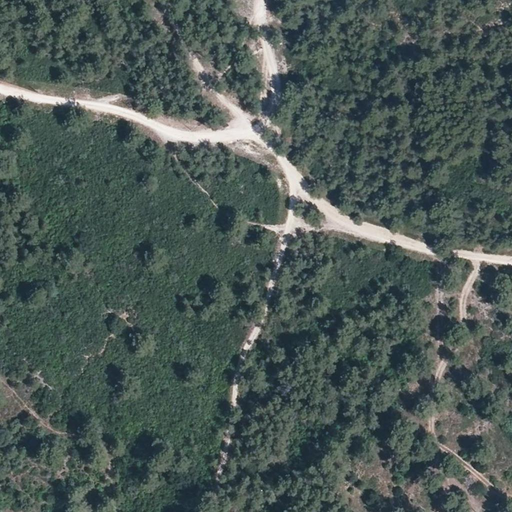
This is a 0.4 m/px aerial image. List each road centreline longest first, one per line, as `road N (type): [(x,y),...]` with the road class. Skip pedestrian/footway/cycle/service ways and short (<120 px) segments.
road 1 (track): [(0,89),(117,113),(186,140),(253,137),(271,125),(278,87),(263,47),(264,0)]
road 2 (track): [(293,182),(338,224),(511,264)]
road 3 (track): [(154,0),(233,109),(259,132)]
